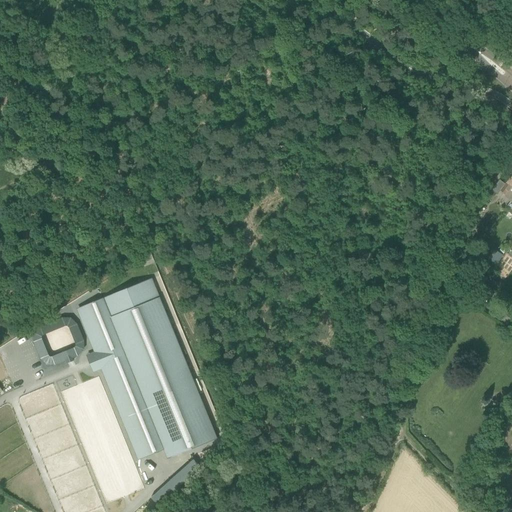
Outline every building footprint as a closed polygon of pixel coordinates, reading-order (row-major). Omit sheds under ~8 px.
[(510,202),(511,199),(511,175),(505,185),(499,180),(492,190),(498,195),(500,191),(506,195),(505,196),(505,198),(510,202)] [(494,250),(487,260),(496,266),(503,256),(494,250)] [(151,279),(85,306),(102,349),(92,352),(86,355),(93,372),(100,369),(109,366),(146,457),(163,450),(167,459),(216,439),(151,279)] [(102,349),(85,306),(76,310),(92,352),(102,349)] [(511,313),(509,312),(503,321),(508,325),(511,319),(511,313)] [(78,324),(71,318),(63,318),(40,327),(34,333),(33,342),(40,359),(47,365),(55,366),(66,361),(67,363),(74,361),(73,359),(79,356),(84,350),(84,341),(78,324)] [(0,372),(2,375),(12,366),(2,353),(0,354),(0,372)] [(20,376),(23,381),(31,377),(23,363),(1,376),(6,384),(20,376)] [(146,457),(109,366),(100,369),(137,460),(146,457)] [(511,411),(494,435),(509,447),(511,442),(511,411)] [(191,462),(151,498),(158,506),(193,474),(198,469),(191,462)]
